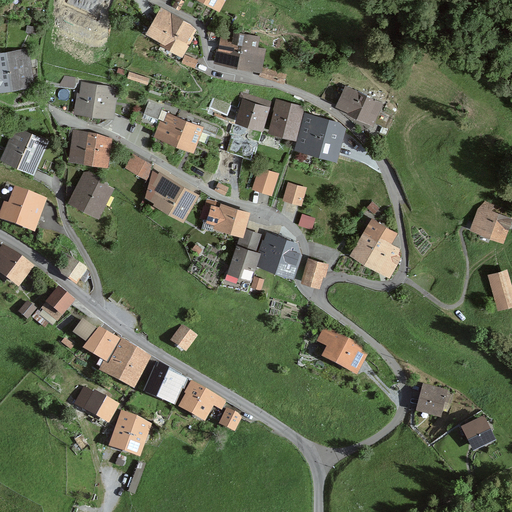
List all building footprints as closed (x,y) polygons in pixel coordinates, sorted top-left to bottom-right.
[(164,9),(150,34),(163,42),(177,17),(164,9)] [(179,51),(193,27),(190,24),(177,17),(163,42),(179,51)] [(221,43),(218,61),(238,65),(243,34),(235,32),(234,37),(225,36),(221,37),(220,42),(221,43)] [(259,41),(259,38),(243,34),(238,65),(258,69),(261,55),(250,53),(253,40),(259,41)] [(22,61),(21,51),(6,53),(11,85),(22,84),(22,81),(31,80),(28,60),(22,61)] [(0,87),(11,85),(6,53),(0,53),(0,87)] [(185,55),(182,62),(194,67),(197,60),(185,55)] [(285,74),(262,67),(259,75),(283,83),(285,74)] [(128,77),(147,83),(149,78),(129,72),(128,77)] [(78,111),(111,116),(113,97),(115,98),(117,88),(105,87),(105,85),(81,82),(78,111)] [(238,120),(262,127),(270,102),(248,95),(250,89),(244,87),(240,99),(244,100),(238,120)] [(338,105),(372,121),(380,104),(347,88),(338,105)] [(114,112),(131,119),(135,110),(137,104),(116,96),(114,112)] [(146,108),(144,113),(158,119),(158,118),(161,120),(156,132),(168,137),(176,118),(169,116),(170,114),(168,113),(161,110),(163,106),(149,101),(146,108)] [(279,111),(274,129),(295,135),(303,108),(277,101),(275,110),(279,111)] [(137,104),(135,110),(131,119),(154,129),(158,119),(144,113),(146,108),(137,104)] [(380,111),(375,122),(386,128),(392,116),(380,111)] [(306,114),(298,144),(316,149),(324,120),(324,119),(306,114)] [(187,115),(185,122),(176,118),(168,137),(192,147),(200,128),(216,135),(219,128),(201,121),(187,115)] [(342,127),(335,124),(324,120),(316,149),(334,154),(342,127)] [(53,172),(59,160),(57,153),(42,146),(43,143),(17,131),(13,140),(0,133),(0,144),(9,149),(6,156),(32,168),(34,163),(53,172)] [(73,143),(71,158),(84,160),(88,133),(74,132),(73,138),(68,137),(68,142),(73,143)] [(100,134),(88,132),(88,133),(84,160),(106,164),(108,151),(103,150),(106,136),(100,134)] [(133,156),(128,166),(148,177),(151,166),(133,156)] [(209,156),(205,168),(213,171),(218,159),(209,156)] [(260,170),(254,186),(271,192),(276,175),(260,170)] [(95,213),(105,194),(108,196),(112,188),(104,184),(105,181),(90,172),(89,174),(86,172),(77,188),(67,183),(66,192),(73,195),(71,200),(95,213)] [(147,194),(182,214),(193,196),(153,172),(147,194)] [(34,227),(38,215),(34,214),(40,198),(17,190),(18,189),(6,184),(3,193),(9,196),(1,216),(34,227)] [(220,184),(218,190),(224,193),(227,188),(220,184)] [(289,184),(285,199),(300,203),(304,188),(289,184)] [(480,208),(472,227),(501,239),(511,213),(493,205),(493,204),(486,201),(479,208),(480,208)] [(372,202),(368,207),(372,211),(377,206),(372,202)] [(217,222),(216,226),(242,233),(248,212),(222,205),(221,210),(206,206),(202,218),(217,222)] [(372,222),(353,252),(376,266),(389,243),(394,235),(372,222)] [(252,231),(247,247),(255,250),(260,234),(252,231)] [(263,250),(259,262),(270,266),(278,237),(269,234),(266,242),(263,241),(260,250),(263,250)] [(301,255),(295,244),(278,237),(270,266),(292,274),(296,262),(298,262),(301,255)] [(400,258),(399,249),(389,243),(376,266),(390,274),(400,258)] [(257,254),(254,253),(255,250),(247,247),(238,244),(230,270),(249,277),(257,254)] [(30,266),(32,268),(34,265),(26,259),(25,261),(4,245),(0,251),(0,269),(18,283),(30,266)] [(59,268),(62,273),(76,282),(86,268),(67,256),(59,268)] [(309,260),(304,280),(318,284),(324,265),(309,260)] [(493,276),(496,289),(509,285),(506,273),(493,276)] [(255,278),(253,285),(260,288),(262,280),(255,278)] [(511,295),(509,285),(496,289),(501,306),(511,302),(511,295)] [(59,289),(44,308),(57,319),(72,299),(59,289)] [(113,292),(110,297),(117,303),(121,298),(113,292)] [(27,302),(19,312),(27,318),(35,308),(27,302)] [(87,341),(95,329),(83,321),(75,332),(87,341)] [(183,327),(174,339),(186,347),(194,335),(183,327)] [(94,336),(87,346),(108,358),(117,342),(98,329),(94,336)] [(364,356),(358,349),(324,331),(319,341),(330,346),(326,355),(356,371),(364,356)] [(108,358),(103,367),(119,376),(135,347),(119,337),(117,342),(108,358)] [(146,364),(150,357),(135,347),(119,376),(134,385),(144,363),(146,364)] [(175,401),(181,388),(173,385),(178,373),(160,363),(149,389),(175,401)] [(212,401),(223,405),(225,401),(196,384),(183,405),(203,416),(212,401)] [(77,401),(109,420),(117,405),(94,392),(94,393),(85,388),(77,401)] [(439,413),(442,401),(450,403),(452,395),(426,388),(421,408),(439,413)] [(228,410),(222,423),(234,429),(240,416),(228,410)] [(125,414),(115,443),(137,451),(146,423),(136,418),(125,414)] [(466,427),(476,447),(492,439),(482,419),(466,427)] [(116,463),(122,466),(126,457),(120,455),(116,463)]
